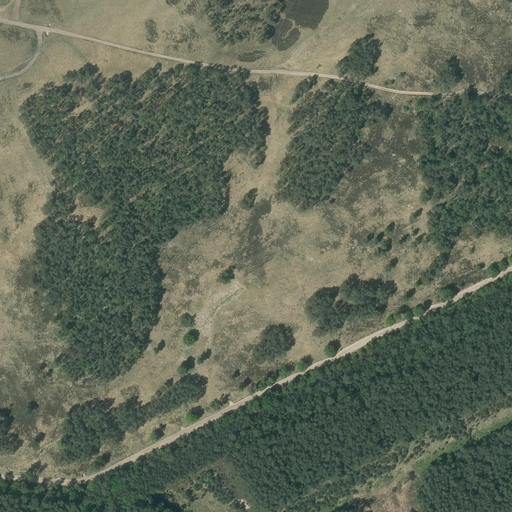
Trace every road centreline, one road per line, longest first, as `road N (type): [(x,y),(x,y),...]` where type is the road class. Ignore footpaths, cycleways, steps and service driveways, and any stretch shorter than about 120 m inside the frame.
road 1 (track): [(0,476),(91,479),(511,269)]
road 2 (track): [(0,21),(235,70),(324,75),(409,94),(511,94)]
